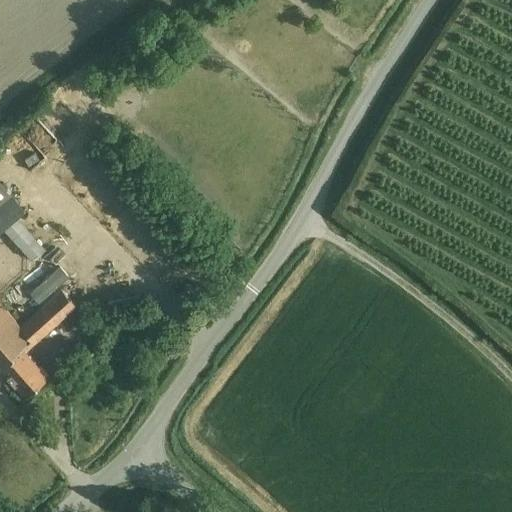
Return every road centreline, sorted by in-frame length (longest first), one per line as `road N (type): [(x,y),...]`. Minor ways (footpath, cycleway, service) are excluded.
road 1 (unclassified): [(237,310),(302,224),(373,80),(428,0)]
road 2 (residential): [(133,448),(237,310)]
